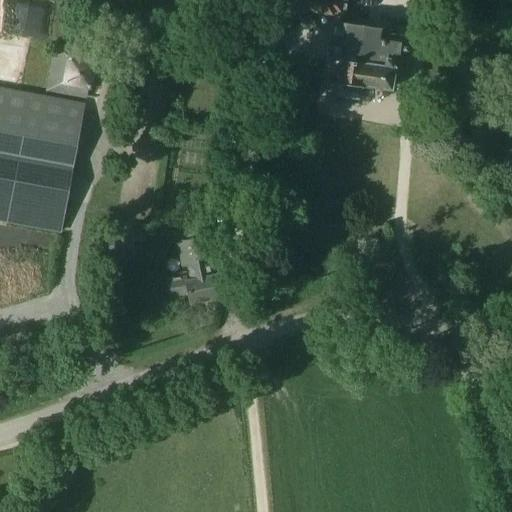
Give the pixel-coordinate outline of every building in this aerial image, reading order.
[(347,0),(286,0),(286,7),(346,14),(347,0)] [(15,17),(31,18),(31,5),(0,3),(0,28),(14,29),(15,17)] [(359,99),(361,85),(391,89),(394,66),(392,66),(393,59),(405,61),(409,37),(388,34),(389,30),(338,22),(334,56),(341,57),(335,96),(359,99)] [(85,98),(93,53),(94,50),(54,42),(44,91),(85,98)] [(0,221),(61,233),(85,104),(0,87),(0,221)] [(133,261),(133,232),(106,232),(106,262),(133,261)] [(190,302),(222,296),(217,275),(211,276),(209,263),(211,263),(207,237),(177,241),(181,268),(189,266),(192,280),(186,281),(190,302)]
